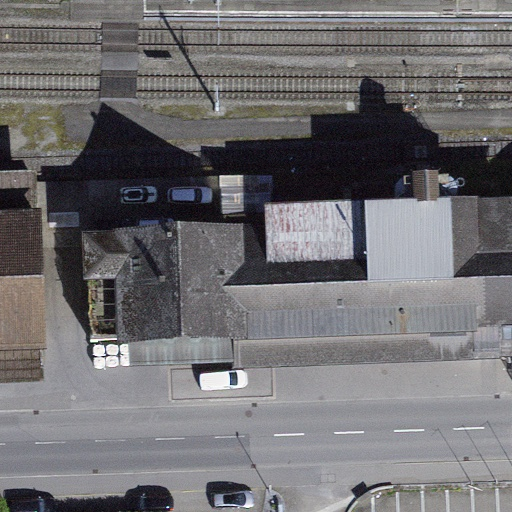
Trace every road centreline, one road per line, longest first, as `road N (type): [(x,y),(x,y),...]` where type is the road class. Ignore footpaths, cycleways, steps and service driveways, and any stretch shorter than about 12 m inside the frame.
road 1 (unclassified): [(310,434),(0,446)]
road 2 (unclassified): [(511,427),(310,434)]
